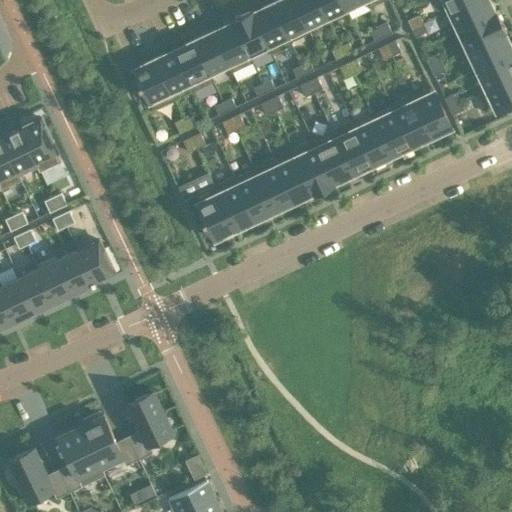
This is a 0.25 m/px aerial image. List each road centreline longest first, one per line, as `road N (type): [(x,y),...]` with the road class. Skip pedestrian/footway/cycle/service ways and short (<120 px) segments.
road 1 (residential): [(156,314),(511,148)]
road 2 (residential): [(156,314),(246,511)]
road 3 (residential): [(0,382),(156,314)]
